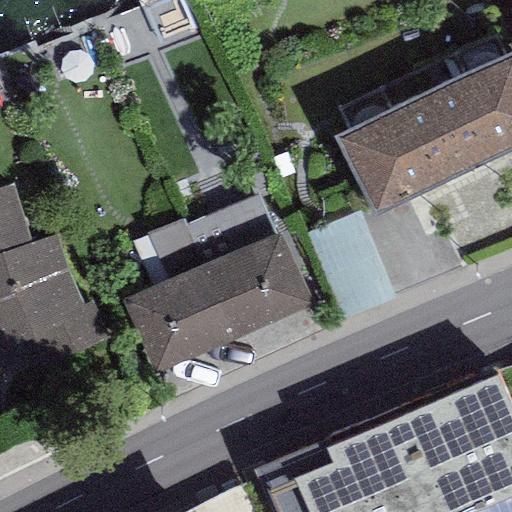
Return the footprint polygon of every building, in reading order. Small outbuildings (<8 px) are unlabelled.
[(511,53),(334,138),(373,219),(511,152),(511,53)] [(14,184),(0,187),(0,353),(28,373),(109,345),(92,301),(79,306),(55,236),(30,244),(14,184)] [(201,259),(187,226),(159,238),(173,271),(201,259)] [(282,232),(201,267),(233,341),(314,306),(282,232)] [(201,267),(122,301),(154,375),(233,341),(201,267)] [(511,511),(511,401),(500,374),(327,448),(333,462),(295,478),(297,484),(270,495),(276,511),(511,511)]
